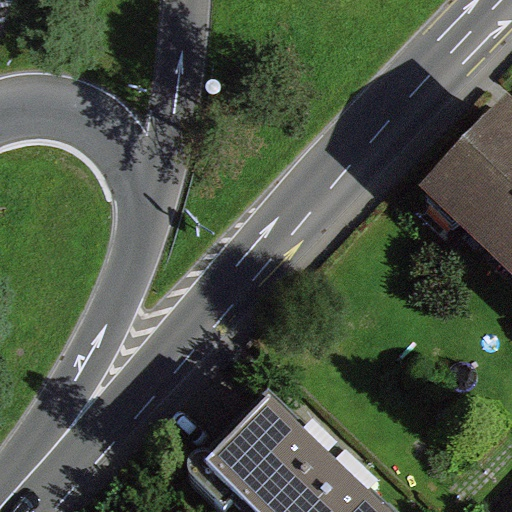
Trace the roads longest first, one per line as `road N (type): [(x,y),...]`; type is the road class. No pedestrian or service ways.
road 1 (primary): [(23,511),(505,0)]
road 2 (primary): [(0,482),(96,347),(146,215)]
road 3 (tertiary): [(146,215),(175,113),(185,0)]
road 4 (primary): [(146,215),(134,170),(83,113),(49,105),(0,109)]
